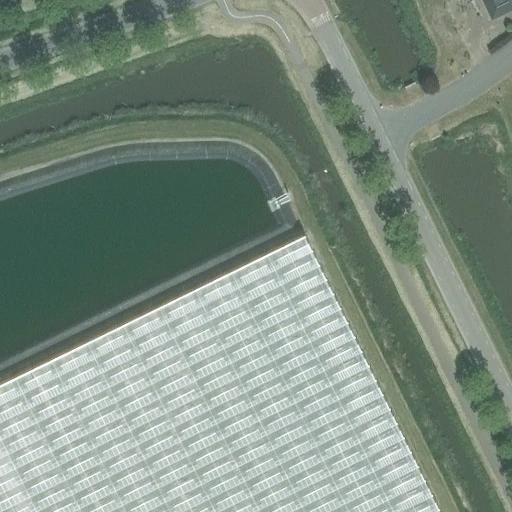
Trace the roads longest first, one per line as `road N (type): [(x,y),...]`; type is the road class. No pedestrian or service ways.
road 1 (unclassified): [(511,416),(307,0)]
road 2 (unclassified): [(0,63),(182,0)]
